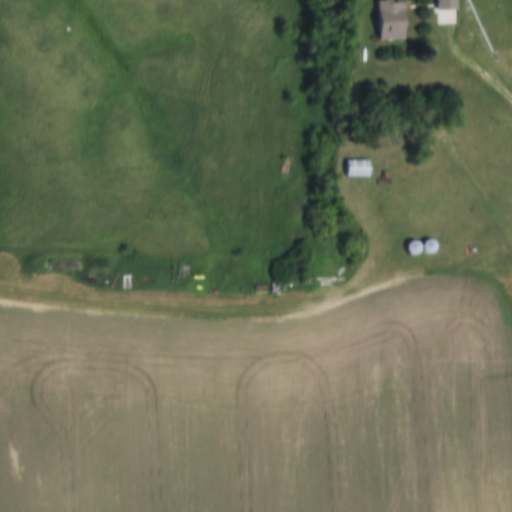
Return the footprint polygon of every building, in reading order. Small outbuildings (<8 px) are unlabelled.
[(394,2),(396,38),(371,40),(369,0),(385,0),(385,3),(394,2)] [(431,0),(448,0),(449,8),(432,9),(431,0)] [(364,160),(364,176),(342,176),(342,159),(364,160)] [(421,248),(423,252),(428,254),(433,252),(434,247),(432,242),(427,240),(422,243),(421,248)] [(405,249),(407,253),(412,255),(417,253),(419,248),(417,243),(412,241),(407,244),(405,249)]
